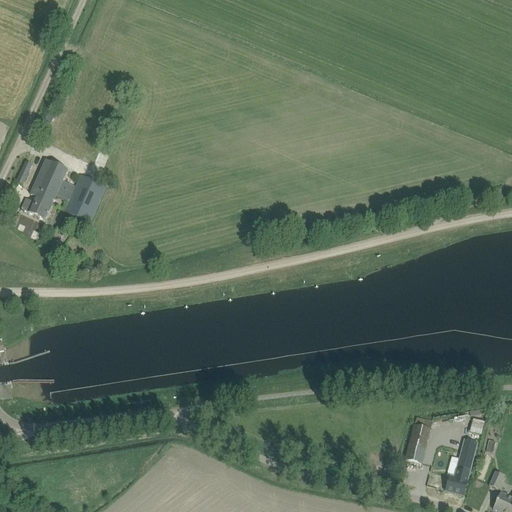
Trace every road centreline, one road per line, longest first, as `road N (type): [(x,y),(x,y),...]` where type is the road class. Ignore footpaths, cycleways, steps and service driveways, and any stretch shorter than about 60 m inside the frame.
road 1 (track): [(511,215),(256,268),(126,287),(0,293)]
road 2 (unclassified): [(458,511),(426,497),(328,480),(171,419),(38,428),(0,414)]
road 3 (track): [(0,180),(83,0)]
